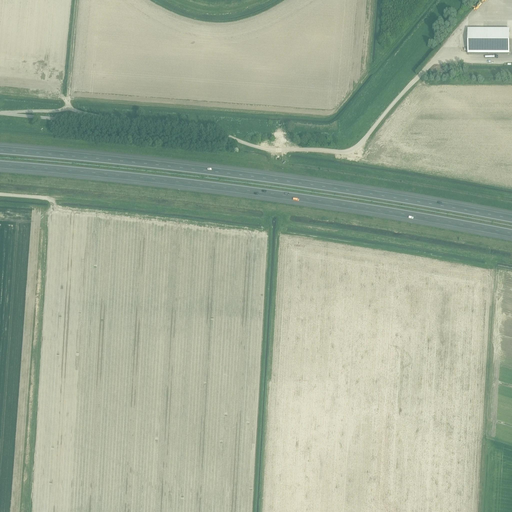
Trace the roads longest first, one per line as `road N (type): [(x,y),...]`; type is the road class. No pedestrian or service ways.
road 1 (motorway): [(511,218),(233,173),(0,150)]
road 2 (motorway): [(0,165),(222,187),(511,233)]
